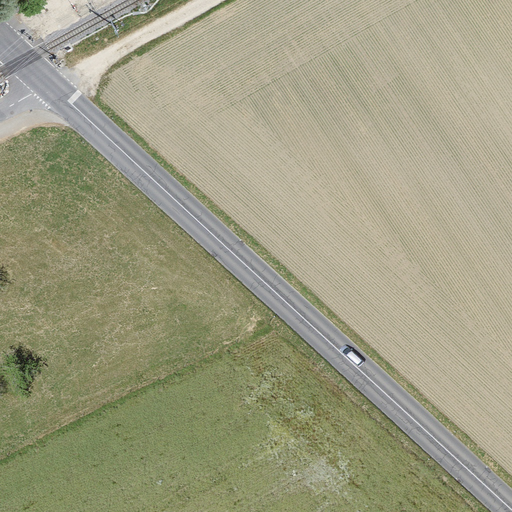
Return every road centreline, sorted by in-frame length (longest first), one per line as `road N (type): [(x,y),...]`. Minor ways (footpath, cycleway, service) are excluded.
road 1 (secondary): [(0,39),(511,509)]
road 2 (track): [(205,0),(52,86)]
